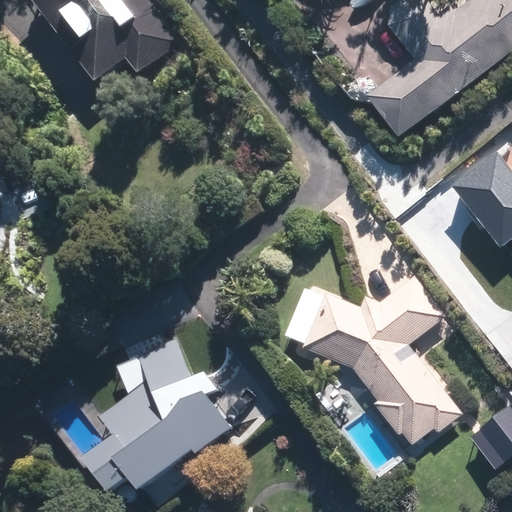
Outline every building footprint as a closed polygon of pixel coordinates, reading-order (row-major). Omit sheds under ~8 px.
[(183,46),(148,0),(32,0),(99,88),(130,65),(140,78),(183,46)] [(368,101),(399,142),(511,54),(511,0),(473,0),(450,19),(435,0),(434,0),(393,32),(417,63),(368,101)] [(511,173),(496,154),(451,192),(503,252),(511,244),(511,173)] [(310,286),(286,342),(350,369),(412,448),(432,431),(437,437),(467,414),(413,345),(448,317),(415,275),(369,312),(310,286)] [(178,336),(140,349),(149,386),(101,423),(116,442),(87,464),(112,496),(130,483),(141,497),(196,455),(200,460),(235,433),(206,396),(222,391),(216,371),(192,379),(178,336)] [(511,408),(481,433),(505,464),(511,458),(511,408)] [(211,511),(189,502),(185,511),(211,511)]
